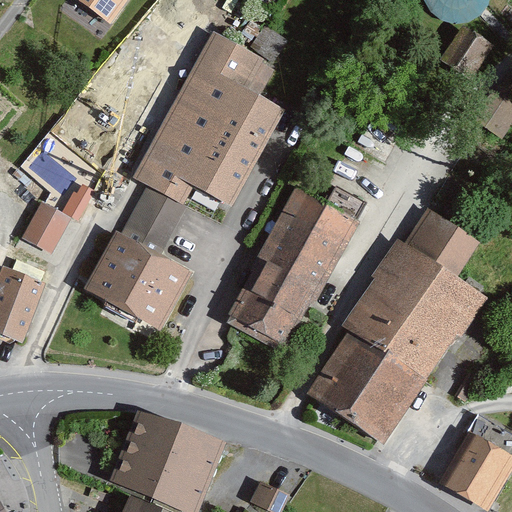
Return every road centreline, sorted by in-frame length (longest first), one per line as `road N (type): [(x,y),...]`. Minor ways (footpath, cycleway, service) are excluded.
road 1 (tertiary): [(430,511),(359,471),(229,420),(92,391),(23,391)]
road 2 (residential): [(49,511),(23,391)]
